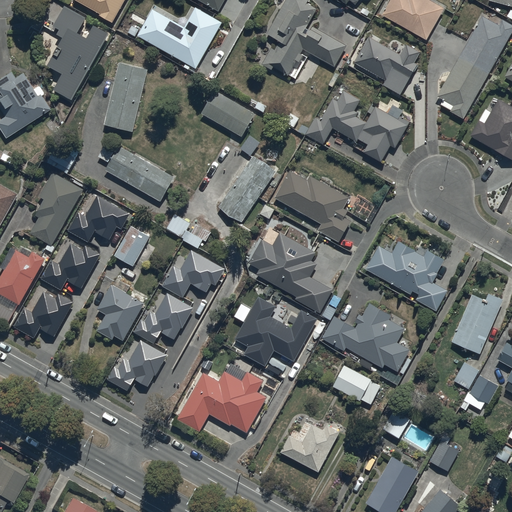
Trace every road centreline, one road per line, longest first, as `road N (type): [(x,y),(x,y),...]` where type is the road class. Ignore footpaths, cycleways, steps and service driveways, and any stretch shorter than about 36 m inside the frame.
road 1 (secondary): [(0,362),(132,437)]
road 2 (secondary): [(132,437),(264,511)]
road 3 (secondary): [(115,470),(0,405)]
